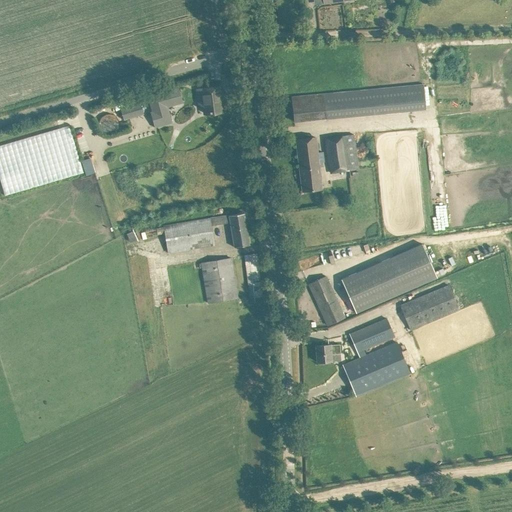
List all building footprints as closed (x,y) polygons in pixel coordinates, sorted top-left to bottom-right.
[(423,84),(291,97),(294,122),(425,108),(423,84)] [(196,98),(196,99),(201,98),(203,115),(220,112),(218,98),(220,98),(219,87),(195,90),(196,98)] [(177,89),(148,98),(153,113),(151,114),(155,129),(172,124),(168,109),(183,104),(179,89),(177,89)] [(143,114),(140,103),(120,108),(123,120),(143,114)] [(71,126),(0,143),(0,179),(2,179),(6,192),(92,171),(89,157),(79,160),(71,126)] [(352,132),(325,137),(331,173),(358,168),(352,132)] [(315,137),(306,138),(296,140),(302,191),(322,189),(315,137)] [(244,212),(234,214),(221,216),(221,217),(162,227),(167,253),(214,245),(211,225),(229,222),(234,247),(249,245),(244,212)] [(422,244),(341,279),(356,313),(437,278),(422,244)] [(256,253),(246,255),(243,255),(249,303),(262,301),(256,253)] [(230,258),(201,263),(207,302),(237,297),(230,258)] [(345,317),(325,276),(308,284),(327,325),(345,317)] [(458,309),(448,285),(400,305),(410,329),(458,309)] [(394,336),(386,318),(344,336),(351,355),(394,336)] [(396,342),(342,365),(356,396),(410,374),(396,342)] [(340,361),(339,344),(316,346),(317,362),(340,361)]
